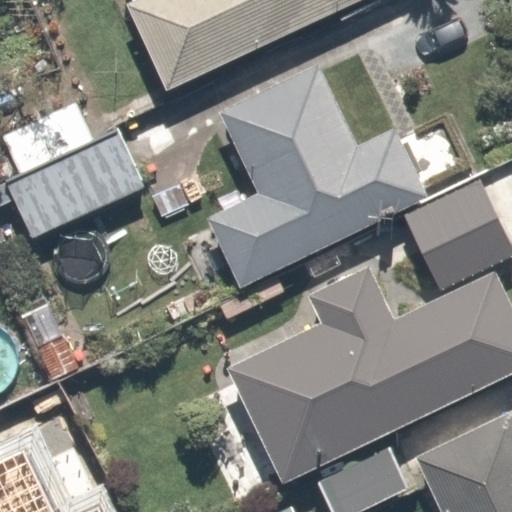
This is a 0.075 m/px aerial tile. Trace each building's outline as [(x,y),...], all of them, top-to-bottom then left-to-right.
[(135,0),(176,88),(368,0),(135,0)] [(266,193),(215,216),(249,288),(436,197),(403,126),(367,145),(325,65),(228,112),(266,193)] [(25,174),(102,139),(85,103),(8,138),(25,174)] [(40,239),(153,187),(128,133),(15,187),(40,239)] [(385,439),(511,378),(511,284),(505,270),(401,321),(376,267),(316,295),(385,439)] [(40,328),(64,317),(57,303),(33,314),(40,328)] [(190,414),(269,378),(236,307),(156,345),(190,414)] [(84,367),(70,337),(45,348),(60,378),(84,367)] [(511,511),(511,414),(424,456),(450,511),(511,511)] [(339,511),(367,511),(417,488),(398,446),(324,479),(339,511)]
